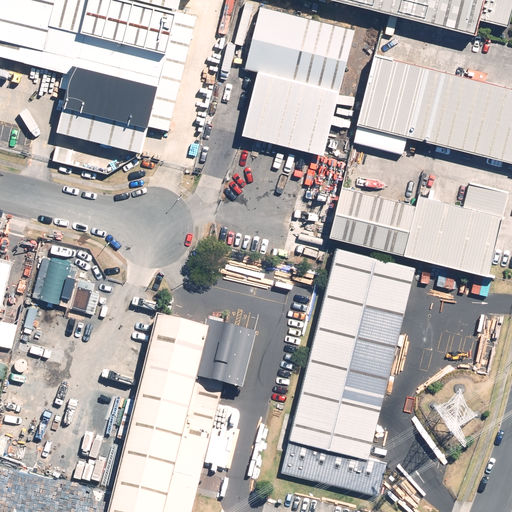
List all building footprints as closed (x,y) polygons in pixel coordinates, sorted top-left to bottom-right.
[(0,0),(0,52),(73,72),(92,0),(127,0),(183,15),(187,0),(196,3),(196,0),(0,0)] [(183,15),(127,0),(92,0),(73,72),(65,103),(153,127),(183,15)] [(511,0),(336,0),(479,36),(484,18),(510,24),(511,16),(511,0)] [(357,30),(260,6),(244,68),(263,73),(343,91),(357,30)] [(511,87),(378,53),(360,123),(511,161),(511,87)] [(343,91),(263,73),(248,138),(328,156),(343,91)] [(354,115),(345,114),(338,154),(348,155),(354,115)] [(333,236),(492,276),(511,196),(511,193),(471,183),(465,207),(421,196),(418,206),(346,188),(333,236)] [(418,269),(340,249),(293,438),(370,457),(418,269)] [(0,320),(14,265),(0,261),(0,320)] [(257,338),(162,314),(111,511),(187,511),(221,381),(245,387),(257,338)] [(370,457),(293,438),(284,473),(379,497),(388,462),(370,457)]
